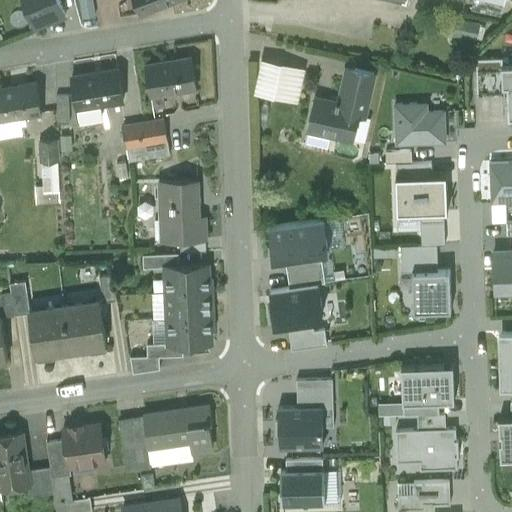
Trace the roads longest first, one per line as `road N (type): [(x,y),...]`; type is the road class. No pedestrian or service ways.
road 1 (residential): [(230,17),(244,373)]
road 2 (residential): [(244,373),(0,411)]
road 3 (residential): [(476,328),(244,373)]
road 4 (residential): [(230,17),(0,57)]
road 5 (residential): [(476,328),(473,141),(511,140)]
road 6 (residential): [(496,511),(479,497),(476,328)]
road 7 (residential): [(244,373),(251,511)]
